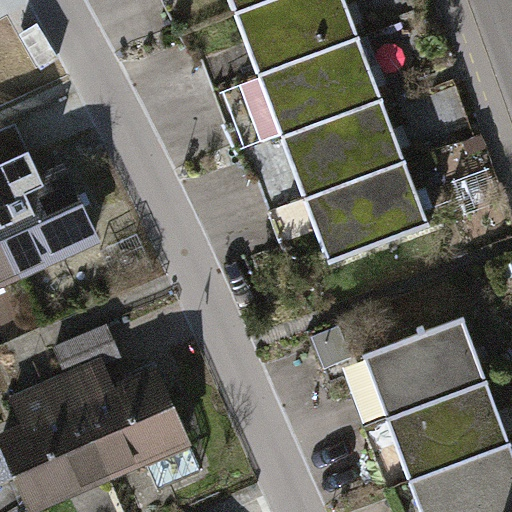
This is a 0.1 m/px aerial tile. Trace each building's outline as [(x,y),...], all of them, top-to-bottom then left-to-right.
[(232,0),(237,12),(270,0),(232,0)] [(346,0),(270,0),(237,12),(260,74),(360,37),(346,0)] [(360,37),(260,74),(283,136),(383,99),(360,37)] [(383,99),(283,136),(306,198),(406,161),(383,99)] [(12,125),(0,130),(0,235),(17,272),(95,237),(65,171),(43,182),(29,151),(25,153),(12,125)] [(406,161),(306,198),(329,260),(429,223),(406,161)] [(0,280),(17,272),(0,235),(0,280)] [(464,318),(365,354),(388,417),(487,380),(464,318)] [(107,327),(56,349),(68,378),(109,472),(145,456),(159,488),(201,469),(158,373),(106,396),(93,367),(120,355),(107,327)] [(109,472),(68,378),(16,401),(29,430),(2,441),(31,506),(109,472)] [(487,380),(388,417),(412,480),(510,443),(487,380)] [(511,511),(511,447),(510,443),(412,480),(423,511),(511,511)]
